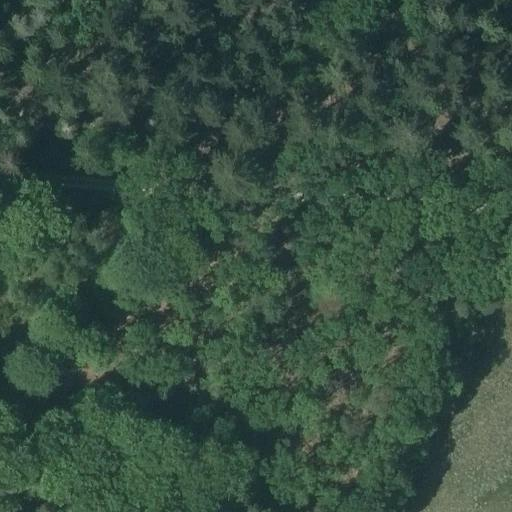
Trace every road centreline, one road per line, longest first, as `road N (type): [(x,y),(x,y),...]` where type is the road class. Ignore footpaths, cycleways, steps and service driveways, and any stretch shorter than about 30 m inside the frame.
road 1 (track): [(0,173),(511,206)]
road 2 (track): [(152,0),(3,173)]
